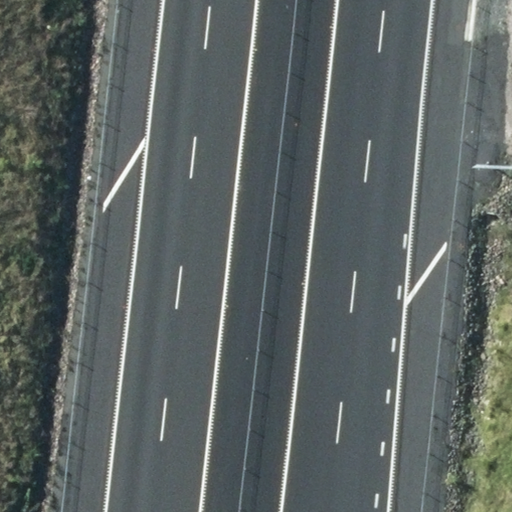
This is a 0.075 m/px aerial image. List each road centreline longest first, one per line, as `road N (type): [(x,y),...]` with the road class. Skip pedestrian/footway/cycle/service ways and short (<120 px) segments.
road 1 (motorway): [(173,511),(233,0)]
road 2 (motorway): [(395,0),(342,511)]
